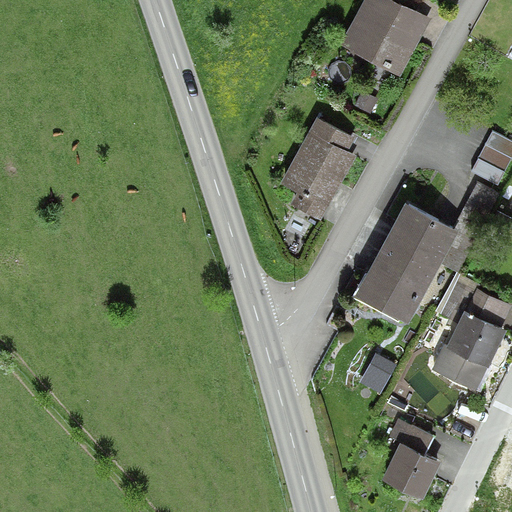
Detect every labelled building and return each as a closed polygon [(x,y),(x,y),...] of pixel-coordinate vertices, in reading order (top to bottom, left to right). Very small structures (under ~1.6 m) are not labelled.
[(416,14),(415,13),(389,0),(367,0),(350,32),(348,33),(345,40),(352,44),(354,43),(372,53),(369,57),(395,71),(412,41),(403,36),(416,14)] [(354,105),(368,112),(372,103),(359,96),(354,105)] [(322,204),(335,182),(350,154),(341,149),(349,136),(318,119),(283,182),(301,192),(294,205),(312,215),(319,202),(322,204)] [(511,154),(511,142),(490,131),(469,171),(496,185),(511,154)] [(359,292),(403,316),(451,228),(407,204),(359,292)] [(432,367),(471,386),(500,328),(496,326),(505,308),(456,283),(441,313),(460,323),(449,345),(443,343),(432,367)] [(375,349),(361,378),(383,389),(397,360),(375,349)] [(422,453),(431,436),(410,425),(408,430),(396,424),(389,437),(401,443),(384,477),(418,494),(435,460),(422,453)]
